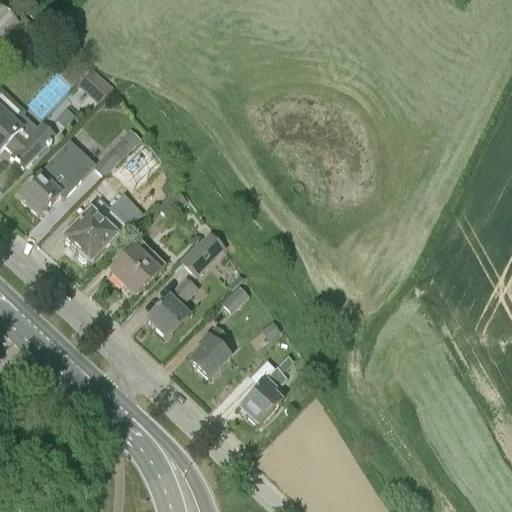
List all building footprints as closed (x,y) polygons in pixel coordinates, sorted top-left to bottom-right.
[(0,46),(19,27),(0,6),(0,46)] [(112,95),(102,83),(92,74),(77,89),(96,110),(112,95)] [(20,133),(14,127),(25,116),(0,92),(0,155),(5,150),(13,158),(9,162),(22,174),(56,138),(42,125),(33,136),(25,129),(20,133)] [(96,169),(93,171),(103,181),(122,162),(122,163),(140,145),(130,135),(120,144),(96,169)] [(17,201),(38,221),(60,197),(65,201),(93,171),(96,169),(71,145),(17,201)] [(162,189),(168,198),(178,190),(172,183),(171,182),(162,189)] [(175,195),(186,206),(188,205),(189,204),(178,191),(175,195)] [(186,208),(186,206),(175,195),(157,212),(169,225),(186,208)] [(88,268),(116,238),(126,229),(99,204),(90,214),(62,244),(78,258),(77,262),(82,267),(85,266),(88,268)] [(179,265),(195,282),(224,254),(208,237),(179,265)] [(147,286),(158,275),(164,269),(139,245),(134,252),(124,263),(110,278),(134,301),(147,286)] [(179,328),(187,320),(179,312),(197,293),(186,283),(178,292),(177,291),(146,324),(165,343),(179,328)] [(220,307),(231,318),(248,300),(238,290),(220,307)] [(260,334),(268,345),(269,343),(280,336),(272,326),(262,333),(260,334)] [(229,362),(220,353),(229,344),(216,331),(198,349),(201,352),(188,365),(208,384),(229,362)] [(257,431),(282,405),(272,396),(285,382),(282,379),(293,367),(287,361),(275,374),(266,364),(251,378),(262,388),(251,398),(238,413),(257,431)]
